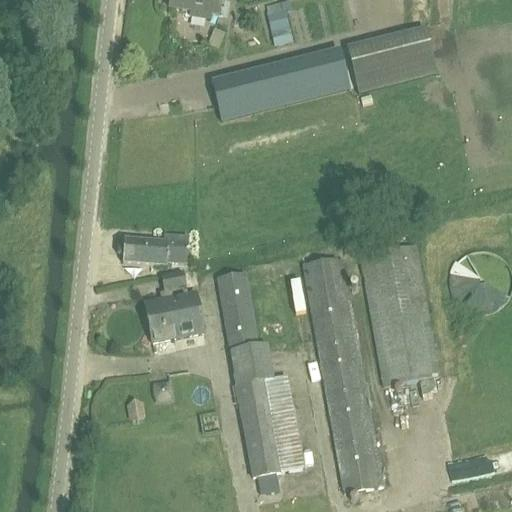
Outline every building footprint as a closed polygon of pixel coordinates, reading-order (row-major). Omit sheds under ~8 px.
[(169,0),(168,12),(189,15),(189,20),(204,22),(205,17),(217,19),(219,0),(169,0)] [(336,0),(339,17),(356,14),(354,0),(336,0)] [(285,12),(266,16),(274,49),(293,44),(285,12)] [(207,48),(218,52),(225,35),(214,31),(207,48)] [(437,75),(426,33),(351,52),(361,94),(437,75)] [(270,67),(275,86),(315,77),(311,58),(270,67)] [(221,123),(252,116),(243,80),(212,88),(217,109),(220,120),(221,123)] [(122,265),(165,268),(166,265),(185,266),(187,238),(163,237),(163,243),(123,240),(123,248),(118,248),(117,256),(122,257),(122,265)] [(416,247),(371,255),(371,250),(358,253),(379,369),(383,390),(404,386),(428,382),(439,380),(437,369),(416,247)] [(337,262),(336,261),(301,267),(319,369),(342,498),(383,490),(362,369),(343,262),(337,262)] [(160,303),(187,297),(185,288),(182,273),(160,278),(163,294),(158,295),(160,303)] [(256,347),(244,276),(215,281),(227,352),(227,355),(229,354),(231,369),(234,387),(235,389),(234,389),(251,482),(304,471),(293,410),(292,411),(286,378),(273,380),(271,369),(267,346),(256,347)] [(195,296),(187,297),(160,303),(144,306),(152,346),(203,335),(195,296)] [(166,395),(161,379),(149,382),(153,398),(166,395)]
